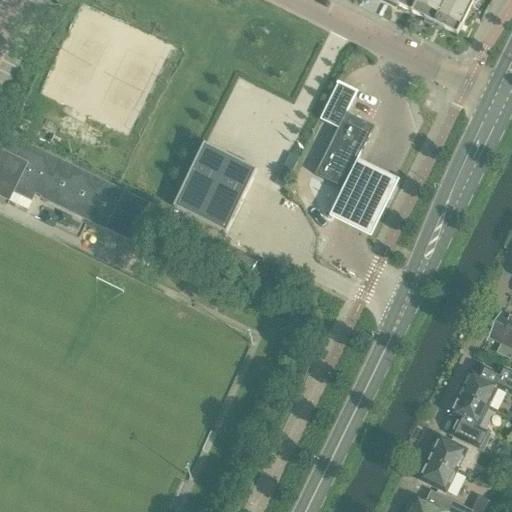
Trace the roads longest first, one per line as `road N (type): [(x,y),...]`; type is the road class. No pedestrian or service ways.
road 1 (tertiary): [(303,511),(500,98)]
road 2 (residential): [(392,511),(511,270)]
road 3 (residential): [(293,0),(500,98)]
